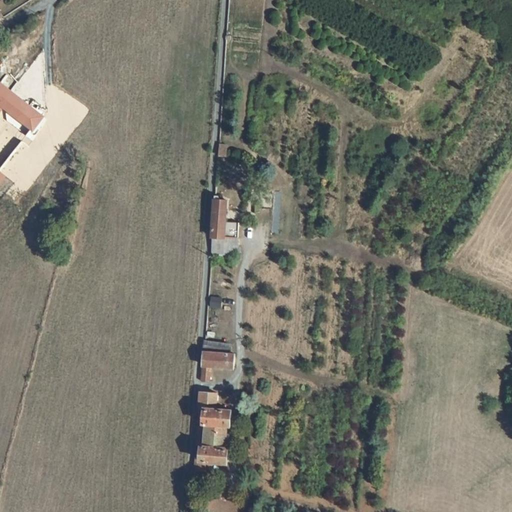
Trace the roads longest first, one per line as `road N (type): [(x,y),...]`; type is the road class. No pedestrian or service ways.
road 1 (unclassified): [(225,0),(188,511)]
road 2 (track): [(198,383),(223,387),(238,372),(244,265),(256,238)]
